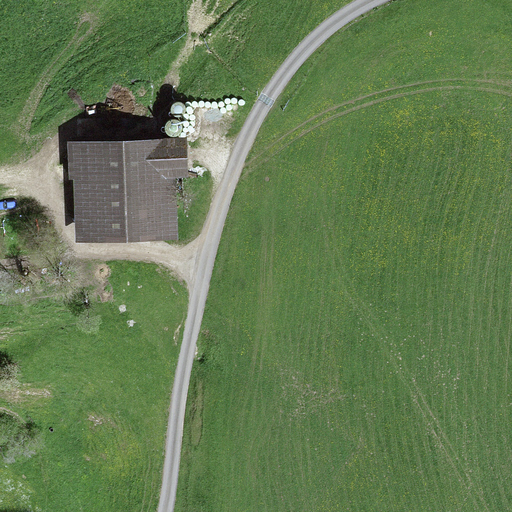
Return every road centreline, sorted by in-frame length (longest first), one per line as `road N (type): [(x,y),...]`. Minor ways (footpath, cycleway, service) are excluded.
road 1 (track): [(375,0),(309,40),(274,82),(235,158),(206,252),(163,511)]
road 2 (track): [(206,252),(101,260),(34,198)]
road 3 (track): [(101,260),(96,296),(75,319),(0,348)]
road 4 (track): [(0,403),(52,451),(52,511)]
